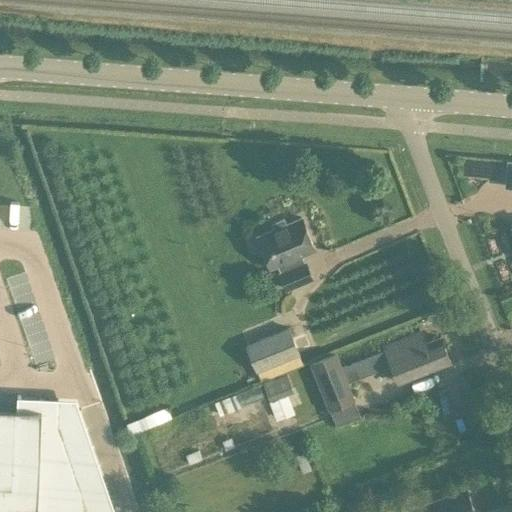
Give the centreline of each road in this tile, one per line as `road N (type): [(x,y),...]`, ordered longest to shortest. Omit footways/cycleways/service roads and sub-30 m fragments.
road 1 (unclassified): [(0,71),(406,101)]
road 2 (unclassified): [(511,389),(406,101)]
